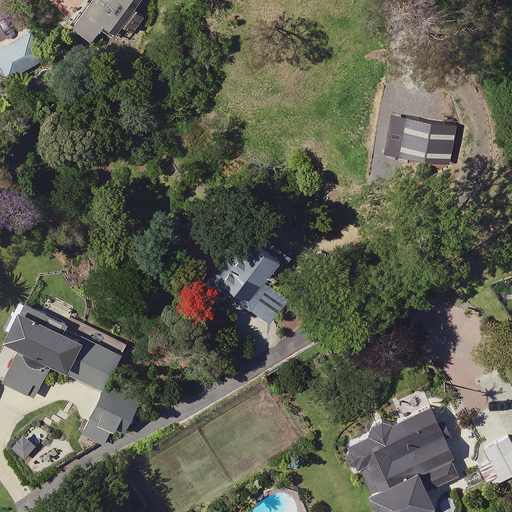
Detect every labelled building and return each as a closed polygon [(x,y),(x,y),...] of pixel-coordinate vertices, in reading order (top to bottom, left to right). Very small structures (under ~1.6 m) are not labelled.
[(139,0),(93,0),(74,25),(93,39),(103,24),(115,33),(124,22),(136,30),(148,15),(136,6),(139,0)] [(47,57),(31,27),(0,43),(0,63),(8,78),(47,57)] [(230,168),(212,156),(202,172),(220,184),(230,168)] [(185,193),(200,181),(191,170),(176,183),(185,193)] [(287,251),(257,230),(245,248),(237,243),(212,280),(272,322),(296,288),(272,272),(287,251)] [(41,307),(24,299),(6,336),(21,343),(4,378),(36,394),(52,363),(103,388),(122,350),(40,310),(41,307)] [(511,473),(511,396),(471,418),(491,455),(478,462),(490,485),(511,473)] [(126,407),(101,397),(93,415),(118,426),(126,407)] [(452,453),(454,452),(449,437),(452,436),(445,417),(439,420),(433,405),(353,436),(382,511),(412,511),(435,503),(428,486),(460,474),(452,453)] [(113,428),(89,416),(82,431),(105,443),(113,428)]
